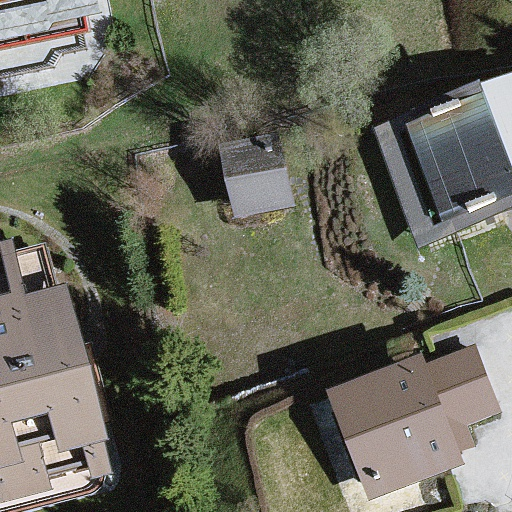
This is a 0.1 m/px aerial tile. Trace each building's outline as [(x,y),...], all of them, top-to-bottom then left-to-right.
[(97,0),(0,0),(0,97),(116,78),(97,0)] [(511,78),(383,128),(426,240),(511,207),(511,78)] [(240,213),(299,203),(289,137),(229,146),(240,213)] [(12,246),(0,248),(0,497),(114,470),(72,299),(28,310),(12,246)] [(467,348),(289,406),(339,511),(359,511),(449,493),(442,448),(495,426),(467,348)]
